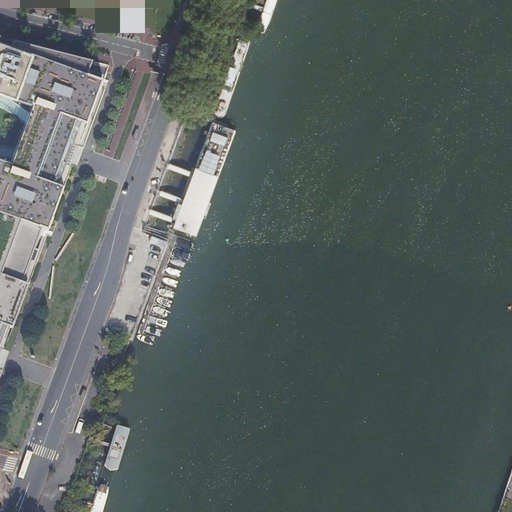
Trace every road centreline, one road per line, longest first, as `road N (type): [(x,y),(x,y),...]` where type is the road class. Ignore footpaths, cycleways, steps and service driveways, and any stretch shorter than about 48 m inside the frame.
road 1 (primary): [(32,470),(179,59)]
road 2 (residential): [(179,59),(0,14)]
